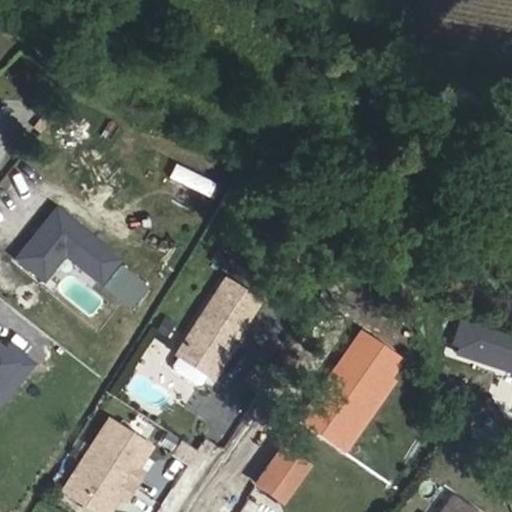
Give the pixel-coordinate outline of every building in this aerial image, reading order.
[(202,212),(213,176),(171,163),(160,199),(202,212)] [(117,262),(69,223),(55,212),(17,260),(44,282),(65,255),(100,283),(117,262)] [(255,305),(222,285),(176,356),(208,379),(255,305)] [(511,337),(463,322),(453,353),(511,372),(511,337)] [(300,418),(346,451),(409,363),(363,330),(300,418)] [(0,405),(34,365),(0,337),(0,405)] [(133,477),(148,454),(106,426),(85,462),(133,493),(140,481),(133,477)] [(172,459),(187,468),(195,456),(180,446),(172,459)] [(258,484),(284,503),(311,465),(285,446),(258,484)] [(124,506),(133,493),(85,462),(63,496),(87,511),(110,511),(117,502),(124,506)]
